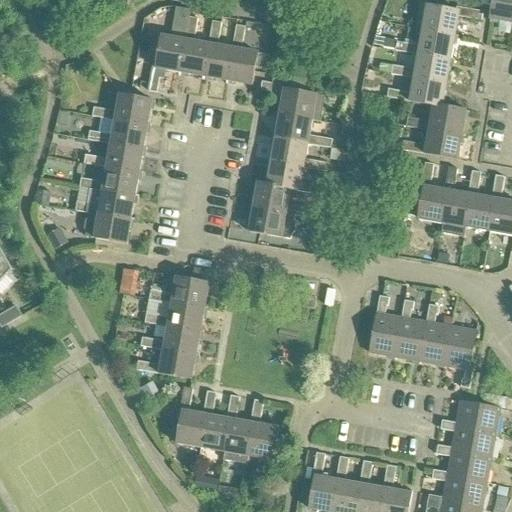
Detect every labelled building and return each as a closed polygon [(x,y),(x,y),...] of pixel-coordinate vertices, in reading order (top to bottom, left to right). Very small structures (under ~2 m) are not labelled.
[(511,0),(494,0),(490,22),(511,25),(511,0)] [(427,7),(423,32),(456,38),(459,18),(482,23),(484,14),(457,9),(456,13),(427,7)] [(190,19),(185,42),(186,42),(180,75),(204,79),(210,46),(209,46),(195,43),(199,21),(190,19)] [(213,23),(209,46),(210,46),(204,79),(228,83),(234,50),(233,50),(218,48),(222,25),(213,23)] [(237,27),(233,50),(234,50),(228,83),(253,88),(259,55),(242,52),(246,29),(237,27)] [(396,53),(418,57),(419,56),(452,62),(456,38),(423,32),(420,48),(397,44),(396,53)] [(186,42),(185,42),(162,38),(157,67),(153,67),(148,93),(157,94),(161,71),(180,75),(186,42)] [(391,76),(414,81),(414,79),(447,85),(452,62),(419,56),(418,57),(416,72),(393,67),(391,76)] [(72,65),(76,74),(98,64),(92,57),(80,61),(72,65)] [(284,96),(280,116),(313,122),(313,123),(321,124),(325,99),(307,95),(310,81),(290,77),(290,79),(274,76),(272,85),(262,84),(261,92),(284,96)] [(387,100),(434,108),(443,109),(447,85),(414,79),(414,81),(412,95),(389,91),(387,100)] [(93,119),(116,123),(116,121),(149,127),(153,103),(120,97),(117,113),(94,109),(93,119)] [(406,129),(429,133),(430,132),(463,137),(467,113),(443,109),(434,108),(431,124),(408,120),(406,129)] [(280,116),(276,140),(309,145),(309,147),(332,151),(333,141),(310,137),(313,123),(313,122),(280,116)] [(88,142),(111,146),(112,145),(144,151),(149,127),(116,121),(116,123),(113,137),(90,133),(88,142)] [(430,132),(429,133),(427,147),(404,143),(402,152),(458,162),(463,137),(430,132)] [(276,140),(272,163),(305,169),(305,170),(327,174),(329,165),(306,161),(309,147),(309,145),(276,140)] [(84,166),(107,170),(107,169),(140,174),(144,151),(112,145),(111,146),(109,161),(86,157),(84,166)] [(272,163),(268,187),(291,191),(291,192),(323,198),(325,189),(302,185),(305,170),(305,169),(272,163)] [(419,221),(443,226),(449,193),(445,192),(430,189),(434,167),(425,165),(421,188),(411,186),(405,217),(419,219),(419,221)] [(92,192),(103,194),(103,192),(136,198),(140,174),(107,169),(107,170),(105,184),(82,180),(80,189),(92,192)] [(449,193),(443,226),(441,236),(465,240),(467,230),(473,197),(469,196),(454,194),(458,171),(449,169),(445,192),(449,193)] [(473,173),(469,196),(473,197),(467,230),(490,234),(496,201),(492,200),(478,198),(482,175),(473,173)] [(496,178),(492,200),(496,201),(490,234),(511,237),(511,204),(501,202),(505,179),(496,178)] [(258,185),(254,210),(287,215),(287,216),(296,218),(309,220),(311,211),(288,207),(291,192),(291,191),(268,187),(258,185)] [(48,209),(52,195),(38,191),(34,205),(48,209)] [(76,213),(90,216),(99,217),(99,216),(132,222),(136,198),(103,192),(103,194),(92,192),(89,206),(77,204),(76,213)] [(287,215),(254,210),(249,234),(291,241),(292,237),(295,234),(296,226),(295,223),(296,218),(287,216),(287,215)] [(99,217),(90,216),(90,220),(86,223),(85,231),(87,235),(86,239),(90,239),(90,240),(128,246),(132,222),(99,216),(99,217)] [(47,238),(55,252),(69,244),(60,230),(47,238)] [(3,239),(0,241),(0,255),(5,265),(15,260),(3,239)] [(321,257),(336,259),(339,243),(323,241),(321,257)] [(0,255),(0,282),(8,274),(9,274),(10,273),(5,265),(0,255)] [(440,255),(438,264),(447,265),(449,257),(440,255)] [(150,301),(172,305),(172,304),(205,310),(210,285),(212,286),(214,273),(194,269),(192,282),(177,280),(174,296),(151,292),(150,301)] [(294,308),(315,311),(317,300),(296,296),(294,308)] [(370,355),(395,360),(402,320),(386,317),(387,308),(388,308),(390,300),(380,298),(370,355)] [(395,360),(420,364),(427,324),(410,321),(412,312),(413,313),(415,304),(405,303),(402,320),(395,360)] [(145,325),(168,329),(168,328),(201,334),(205,310),(172,304),(172,305),(170,320),(147,316),(145,325)] [(420,364),(445,368),(452,329),(435,326),(437,317),(438,317),(440,309),(430,307),(427,324),(420,364)] [(4,314),(10,324),(21,318),(15,308),(4,314)] [(0,316),(0,329),(10,324),(4,314),(0,316)] [(141,349),(164,353),(164,351),(197,357),(201,334),(168,328),(168,329),(165,343),(143,339),(141,349)] [(452,329),(445,368),(466,372),(464,381),(462,381),(461,389),(470,391),(474,370),(471,369),(477,333),(452,329)] [(164,351),(164,353),(161,367),(139,363),(137,372),(193,382),(197,357),(164,351)] [(153,383),(134,394),(141,406),(160,395),(153,383)] [(177,446),(202,450),(208,417),(204,416),(189,414),(193,391),(184,389),(180,416),(183,416),(177,446)] [(202,450),(225,454),(231,421),(227,421),(213,418),(217,395),(208,394),(204,416),(208,417),(202,450)] [(441,432),(456,434),(456,430),(496,437),(501,411),(506,412),(508,400),(485,396),(482,408),(461,404),(457,425),(443,423),(441,432)] [(225,454),(249,458),(255,426),(251,425),(236,422),(240,399),(231,398),(227,421),(231,421),(225,454)] [(255,426),(249,458),(274,463),(280,430),(260,426),(264,404),(255,402),(251,425),(255,426)] [(437,456),(451,459),(452,455),(492,462),(496,437),(456,430),(456,434),(453,450),(438,447),(437,456)] [(310,511),(315,511),(335,511),(340,483),(336,482),(322,479),(326,456),(317,455),(312,481),(315,482),(310,511)] [(432,481),(447,484),(448,480),(487,487),(492,462),(452,455),(451,459),(449,475),(434,472),(432,481)] [(335,511),(359,511),(364,487),(360,486),(345,483),(350,461),(340,459),(336,482),(340,483),(335,511)] [(359,511),(383,511),(388,491),(384,490),(369,488),(373,465),(364,463),(360,486),(364,487),(359,511)] [(388,491),(383,511),(409,511),(412,495),(393,492),(397,469),(388,467),(384,490),(388,491)] [(198,477),(196,488),(218,492),(220,481),(198,477)] [(448,480),(447,484),(444,500),(429,497),(426,511),(482,511),(487,487),(448,480)] [(499,489),(497,498),(507,500),(509,491),(499,489)]
